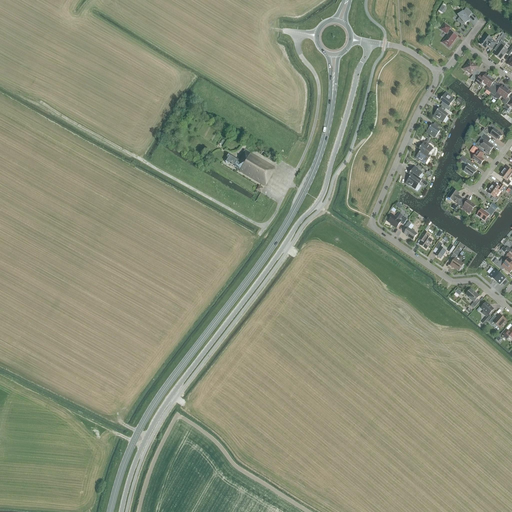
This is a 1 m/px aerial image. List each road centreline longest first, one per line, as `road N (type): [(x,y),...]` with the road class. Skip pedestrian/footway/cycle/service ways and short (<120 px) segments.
road 1 (unclassified): [(121,511),(140,447),(167,400),(323,194),(368,42)]
road 2 (primary): [(110,511),(152,407),(274,243),(324,139)]
road 3 (track): [(0,81),(256,224),(269,222),(280,198)]
road 4 (unclassified): [(499,301),(478,282),(453,282),(371,224),(434,72)]
